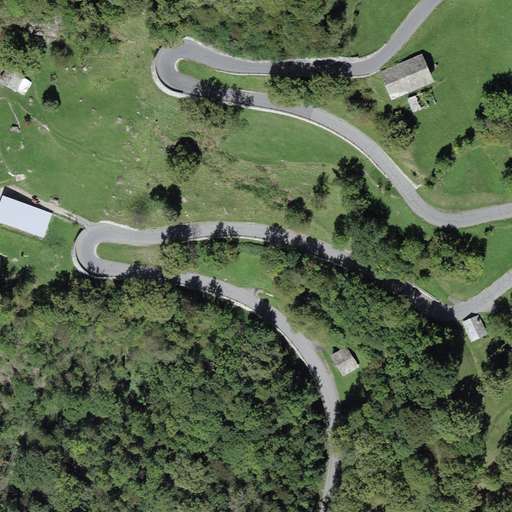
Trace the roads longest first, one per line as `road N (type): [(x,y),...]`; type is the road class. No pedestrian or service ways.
road 1 (tertiary): [(511,278),(477,305),(448,313),(334,253),(262,232),(90,237),(85,252),(94,266),(215,287),(260,306),(297,339),(324,382),(335,420),(325,511)]
road 2 (tertiary): [(433,0),(387,53),(354,70),(233,67),(188,50),(170,53),(165,69),(181,85),(289,106),(339,126),(437,218),(511,210)]
road 3 (track): [(0,405),(16,427),(75,468),(102,511)]
